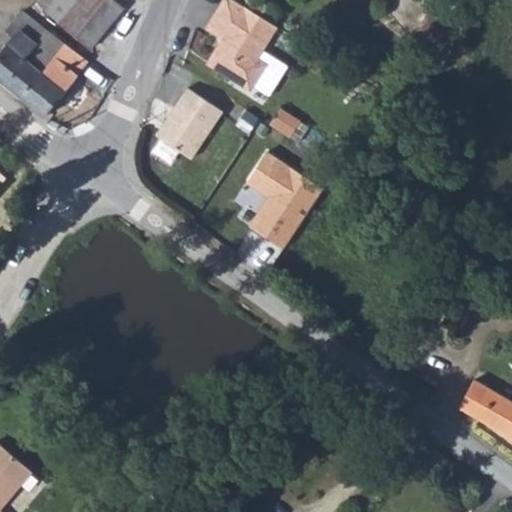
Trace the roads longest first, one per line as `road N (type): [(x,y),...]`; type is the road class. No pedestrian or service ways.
road 1 (unclassified): [(511,482),(89,175)]
road 2 (unclassified): [(89,175),(171,0)]
road 3 (residential): [(0,319),(89,175)]
